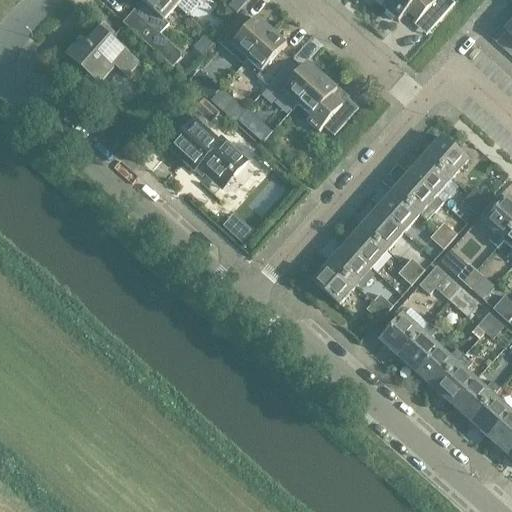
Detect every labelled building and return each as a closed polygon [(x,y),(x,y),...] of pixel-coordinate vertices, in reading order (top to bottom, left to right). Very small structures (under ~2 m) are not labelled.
[(177,6),(169,0),(140,0),(143,2),(133,13),(137,17),(127,29),(173,69),(183,79),(191,69),(181,60),(182,55),(160,35),(168,25),(164,21),(177,6)] [(240,0),(235,0),(228,8),(236,14),(245,4),(240,0)] [(373,0),(384,9),(392,0),(373,0)] [(392,0),(384,9),(399,23),(406,15),(417,25),(420,21),(431,31),(455,4),(450,0),(392,0)] [(225,8),(218,17),(226,24),(234,16),(225,8)] [(252,26),(241,16),(217,42),(229,52),(233,48),(247,60),(272,32),(258,19),(252,26)] [(127,78),(140,64),(113,40),(116,36),(105,26),(87,45),(82,40),(66,57),(99,87),(116,68),(127,78)] [(286,45),(272,32),(247,60),(261,73),(257,78),(268,88),(291,62),(279,52),(286,45)] [(301,72),(291,62),(268,88),(279,97),(283,93),(298,105),(322,78),(308,65),(301,72)] [(337,91),(322,78),(298,105),(312,118),(308,123),(319,133),(323,128),(333,137),(357,110),(347,101),(343,107),(332,97),(337,91)] [(262,144),(273,132),(223,86),(212,98),(262,144)] [(196,122),(191,127),(170,151),(194,173),(198,169),(221,189),(232,177),(234,178),(247,163),(222,140),(219,143),(196,122)] [(441,138),(425,157),(451,180),(468,162),(441,138)] [(451,180),(425,157),(409,175),(436,198),(451,180)] [(436,198),(409,175),(393,193),(420,216),(436,198)] [(469,197),(483,209),(490,201),(476,189),(469,197)] [(420,216),(393,193),(377,211),(404,234),(420,216)] [(506,201),(501,196),(479,220),(496,235),(489,243),(496,250),(511,232),(511,201),(509,198),(506,201)] [(462,205),(476,217),(483,209),(469,197),(462,205)] [(404,234),(377,211),(362,229),(388,252),(404,234)] [(451,244),(457,237),(444,225),(438,232),(451,244)] [(388,252),(362,229),(346,246),(372,270),(388,252)] [(451,244),(438,232),(430,241),(444,252),(451,244)] [(511,232),(496,250),(497,250),(504,242),(511,249),(511,232)] [(372,270),(346,246),(330,264),(357,288),(372,270)] [(440,264),(451,273),(463,259),(452,250),(440,264)] [(419,279),(425,273),(412,261),(406,268),(419,279)] [(357,288),(330,264),(314,283),(340,306),(357,288)] [(465,286),(476,273),(469,266),(457,279),(465,286)] [(419,279),(406,268),(398,276),(412,288),(419,279)] [(450,304),(461,290),(437,268),(419,288),(430,297),(435,291),(443,297),(435,306),(442,312),(449,303),(450,304)] [(465,286),(472,293),(484,280),(476,273),(465,286)] [(457,310),(469,297),(461,290),(450,304),(457,310)] [(387,316),(393,309),(380,297),(374,304),(387,316)] [(500,318),(511,304),(504,298),(493,311),(500,318)] [(387,316),(374,304),(366,312),(379,324),(387,316)] [(511,304),(500,318),(508,325),(511,320),(511,304)] [(485,335),(497,322),(489,315),(477,328),(485,335)] [(381,343),(400,359),(429,327),(428,326),(423,333),(405,317),(381,343)] [(493,342),(504,329),(497,322),(485,335),(493,342)] [(429,327),(400,359),(417,375),(441,349),(431,340),(437,333),(429,327)] [(441,349),(417,375),(435,391),(465,358),(457,351),(451,358),(441,349)] [(465,358),(435,391),(453,407),(477,381),(466,372),(472,365),(465,358)] [(477,381),(453,407),(471,423),(495,397),(501,390),(493,383),(487,390),(477,381)] [(511,412),(495,397),(471,423),(489,439),(511,413),(511,412)] [(511,413),(489,439),(507,455),(511,449),(511,413)]
